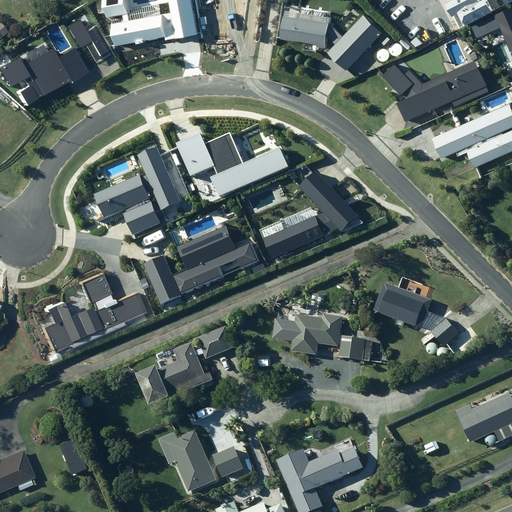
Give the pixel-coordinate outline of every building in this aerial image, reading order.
[(367,13),(332,50),(351,69),(387,31),(367,13)] [(331,20),(286,15),(284,38),(319,42),(318,47),(328,49),(331,20)] [(0,41),(10,35),(0,22),(0,41)] [(305,63),(299,55),(290,62),(295,70),(305,63)] [(483,67),(402,101),(409,120),(455,101),(457,106),(493,91),(483,67)] [(459,151),(511,128),(511,103),(437,136),(446,157),(459,151)] [(511,128),(459,151),(461,156),(471,152),(478,166),(511,151),(511,128)] [(396,321),(395,325),(402,327),(403,323),(420,330),(421,328),(429,331),(442,348),(457,335),(445,320),(426,313),(430,301),(383,283),(372,312),(396,321)] [(341,323),(294,315),(288,353),(314,357),(316,344),(336,348),(341,323)] [(225,327),(196,339),(204,360),(233,348),(225,327)] [(369,358),(372,342),(341,337),(338,358),(375,363),(375,359),(369,358)] [(190,344),(172,351),(177,363),(155,372),(153,368),(133,377),(146,408),(211,381),(208,373),(203,375),(190,344)] [(451,351),(432,344),(428,353),(448,360),(451,351)] [(511,403),(508,394),(469,412),(481,438),(493,433),(498,444),(511,437),(511,403)] [(471,428),(461,432),(465,441),(475,436),(471,428)] [(174,433),(157,440),(168,466),(174,463),(187,494),(215,482),(193,432),(177,439),(174,433)] [(0,490),(19,483),(21,488),(33,483),(31,478),(36,476),(24,448),(2,458),(0,453),(0,490)] [(232,448),(212,457),(221,479),(242,470),(232,448)] [(314,490),(362,469),(354,449),(340,455),(338,450),(308,463),(303,450),(275,462),(296,511),(310,511),(322,507),(314,490)] [(249,460),(242,463),(245,469),(252,466),(249,460)] [(131,476),(122,479),(125,487),(134,483),(131,476)] [(214,511),(282,511),(279,505),(265,511),(262,502),(239,511),(237,511),(233,503),(214,511)]
